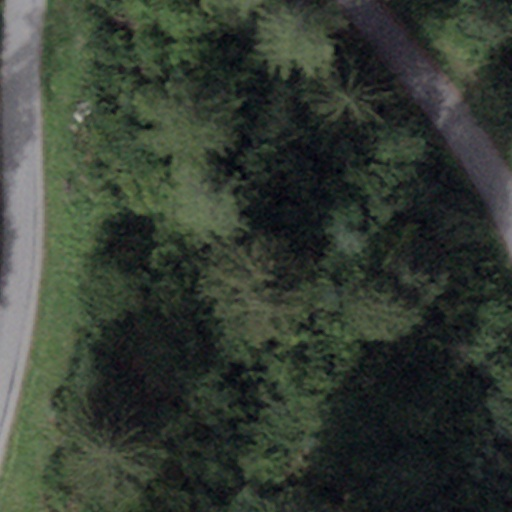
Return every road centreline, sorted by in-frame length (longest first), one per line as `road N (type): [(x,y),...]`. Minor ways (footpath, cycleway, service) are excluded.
road 1 (residential): [(63,0),(49,263),(0,445)]
road 2 (residential): [(266,0),(511,271)]
